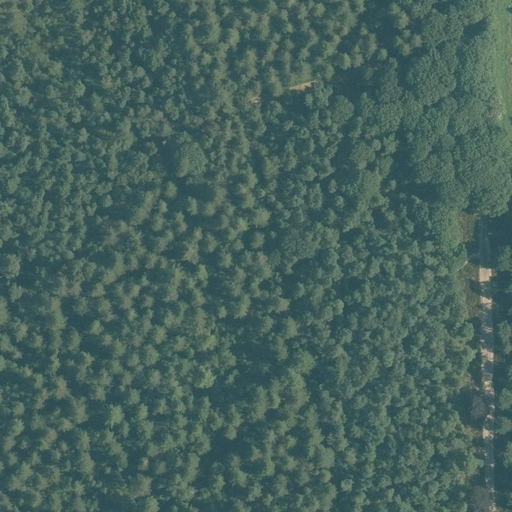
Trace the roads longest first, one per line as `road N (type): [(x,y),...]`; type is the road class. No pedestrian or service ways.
road 1 (track): [(480,143),(489,511)]
road 2 (track): [(399,0),(480,143)]
road 3 (track): [(480,143),(476,0)]
